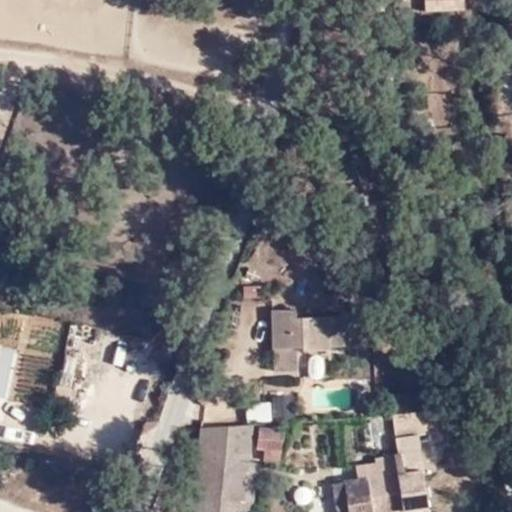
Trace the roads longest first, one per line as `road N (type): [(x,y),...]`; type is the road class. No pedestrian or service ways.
road 1 (residential): [(135,511),(272,178),(274,105),(293,0)]
road 2 (residential): [(505,511),(353,0)]
